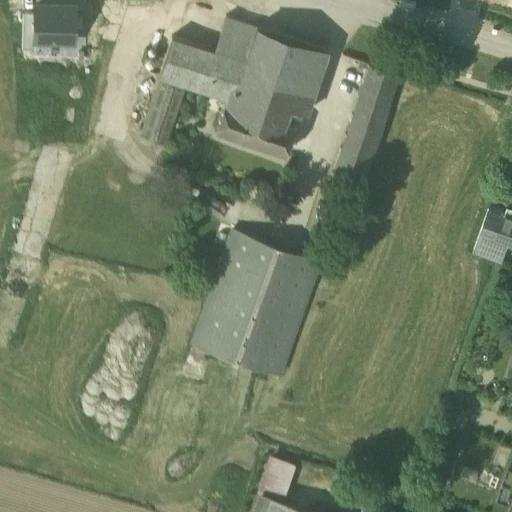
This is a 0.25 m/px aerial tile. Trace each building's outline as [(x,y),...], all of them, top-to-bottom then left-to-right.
[(327,49),(263,28),(226,15),(214,50),(171,36),(159,75),(159,76),(184,83),(226,96),(229,87),(288,107),(306,112),(327,49)] [(370,64),(336,159),(366,170),(375,147),(400,75),(370,64)] [(184,83),(159,76),(140,134),(165,142),(184,83)] [(288,107),(229,87),(226,96),(215,128),(264,145),(285,152),(293,124),(283,121),(288,107)] [(511,215),(489,207),(480,232),(508,242),(511,243),(511,215)] [(319,259),(233,228),(192,342),(279,373),(319,259)] [(508,242),(480,232),(472,252),(501,262),(508,242)] [(454,404),(446,424),(445,423),(420,487),(436,494),(469,410),(454,404)] [(259,475),(288,482),(293,458),(265,451),(259,475)] [(313,511),(260,493),(252,511),(313,511)]
